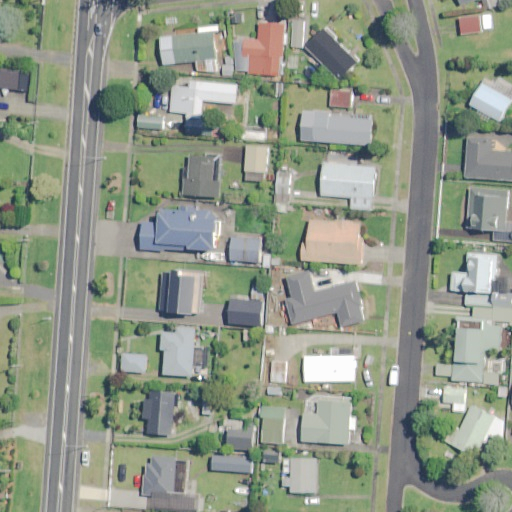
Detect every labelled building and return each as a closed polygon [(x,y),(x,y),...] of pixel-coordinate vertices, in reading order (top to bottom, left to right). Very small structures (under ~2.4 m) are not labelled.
[(500,6),(498,0),(502,0),(503,0),(457,0),(460,7),(480,0),(483,0),(487,10),(500,6)] [(484,33),(482,17),(461,19),(463,35),(484,33)] [(306,22),(295,21),(294,47),(305,48),(306,22)] [(287,25),(261,24),(260,41),(246,40),(245,57),(252,58),(251,74),(289,76),(290,69),(296,70),(297,58),(285,57),(287,25)] [(199,73),(219,72),(218,33),(222,33),(222,27),(201,28),(202,35),(163,37),(164,64),(199,63),(199,73)] [(361,62),(327,29),(309,47),(342,80),(361,62)] [(234,57),(226,57),(226,74),(234,74),(234,57)] [(487,80),(472,105),(480,109),(478,113),(492,121),(494,118),(502,122),(511,104),(511,85),(500,78),(495,85),(487,80)] [(225,101),(226,80),(200,79),(200,81),(174,81),(172,113),(189,114),(188,135),(228,136),(229,127),(216,127),(216,115),(216,100),(225,101)] [(284,95),(285,83),(273,83),(272,95),(284,95)] [(354,92),(334,91),(333,108),(354,108),(354,92)] [(332,115),(317,114),(315,142),(373,146),(375,120),(332,117),(332,115)] [(166,117),(141,116),(140,129),(165,130),(166,117)] [(251,131),(251,141),(270,142),(270,132),(251,131)] [(511,152),(507,153),(507,141),(470,139),(468,179),(511,181),(511,152)] [(247,181),(275,182),(275,173),(269,173),(270,147),(249,146),(247,181)] [(222,197),(224,157),(187,156),(186,178),(186,196),(222,197)] [(326,162),(323,195),(354,198),(353,209),(374,211),(379,168),(354,165),(355,157),(344,156),(343,164),(326,162)] [(293,174),(280,174),(277,211),(290,212),(293,174)] [(511,224),(508,224),(511,191),(472,188),(469,229),(496,231),(495,241),(511,241),(511,224)] [(182,211),(163,210),(162,224),(145,223),(143,251),(168,252),(168,250),(197,252),(197,250),(223,252),(225,223),(215,211),(199,210),(199,208),(182,207),(182,211)] [(364,224),(312,221),(310,244),(304,243),(303,261),(366,265),(367,239),(363,238),(364,224)] [(263,239),(233,237),(232,261),(262,263),(263,239)] [(274,253),(264,253),(264,268),(273,269),(274,253)] [(511,277),(499,277),(500,255),(470,254),(469,274),(454,273),(453,292),(468,292),(467,305),(496,306),(495,322),(511,322),(511,277)] [(185,276),(185,273),(164,272),(161,312),(196,314),(199,277),(185,276)] [(359,283),(303,297),(306,308),(302,309),(306,322),(365,307),(359,283)] [(230,325),(264,327),(265,304),(269,304),(270,288),(253,287),(252,302),(231,301),(230,325)] [(300,303),(281,302),(280,322),(299,323),(300,303)] [(470,383),(470,386),(486,387),(486,364),(487,359),(487,356),(494,356),(503,356),(504,324),(488,323),(488,320),(459,320),(457,367),(445,366),(445,377),(453,378),(453,382),(470,383)] [(197,348),(197,330),(164,328),(163,350),(167,350),(166,376),(195,377),(195,368),(206,369),(207,348),(197,348)] [(358,348),(334,348),(334,357),(307,357),(307,382),(358,382),(358,348)] [(148,356),(124,355),(124,373),(148,373),(148,356)] [(289,363),(275,362),(273,382),(287,383),(289,363)] [(285,387),(269,387),(269,396),(284,397),(285,387)] [(466,412),(468,389),(446,387),(445,405),(455,406),(455,412),(466,412)] [(182,395),(154,393),(154,403),(147,402),(146,418),(152,419),(150,435),(173,437),(176,408),(181,409),(182,395)] [(221,396),(206,395),(205,415),(220,416),(221,396)] [(354,398),(305,397),(303,443),(350,444),(351,431),(359,431),(359,418),(353,417),(354,398)] [(511,425),(474,405),(463,427),(458,425),(448,443),(480,460),(491,440),(501,446),(511,425)] [(286,409),(265,408),(264,444),(285,444),(286,409)] [(257,410),(235,409),(234,419),(257,420),(257,410)] [(255,451),(257,424),(248,423),(247,431),(231,430),(230,449),(255,451)] [(255,458),(213,456),(212,471),(254,474),(255,458)] [(190,460),(148,457),(145,495),(157,496),(157,504),(175,506),(176,489),(188,490),(190,460)] [(318,493),(319,459),(285,459),(285,486),(293,487),(293,493),(318,493)]
